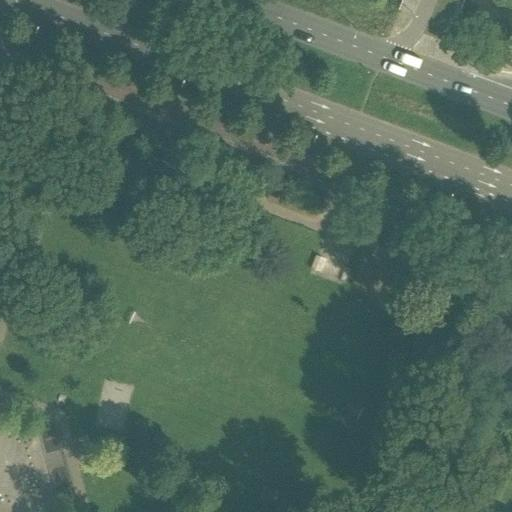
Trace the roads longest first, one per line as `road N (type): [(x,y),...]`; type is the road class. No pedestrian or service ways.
road 1 (primary): [(8,0),(511,190)]
road 2 (primary): [(382,58),(213,0)]
road 3 (primary): [(511,108),(382,58)]
